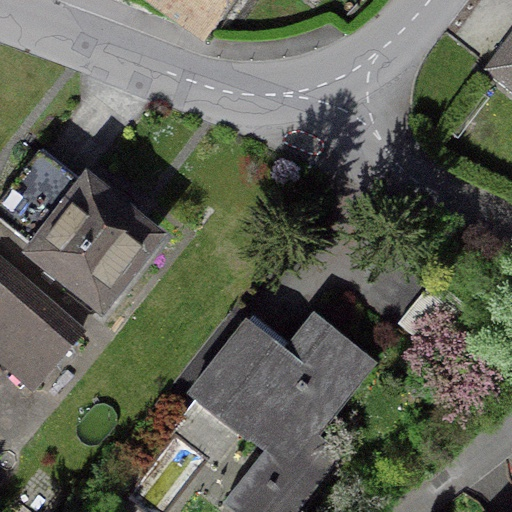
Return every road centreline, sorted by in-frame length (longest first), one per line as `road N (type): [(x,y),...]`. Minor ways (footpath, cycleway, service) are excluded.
road 1 (residential): [(0,8),(313,132)]
road 2 (residential): [(313,132),(511,233)]
road 3 (residential): [(313,132),(431,0)]
